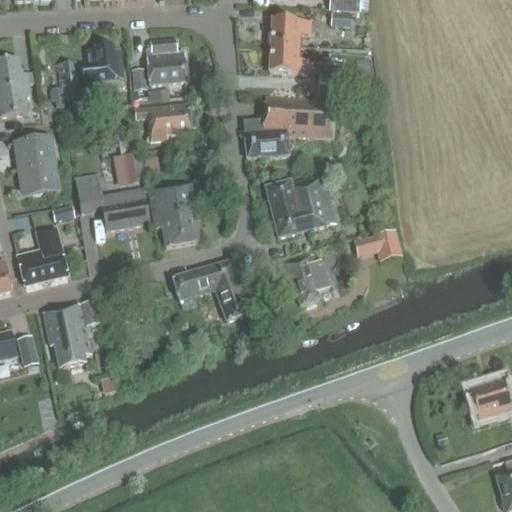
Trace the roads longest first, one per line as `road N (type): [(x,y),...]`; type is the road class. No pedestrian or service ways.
road 1 (tertiary): [(31,511),(234,424),(385,373)]
road 2 (residential): [(245,243),(19,305)]
road 3 (residential): [(0,28),(223,23)]
road 4 (residential): [(223,23),(245,243)]
road 5 (unclassified): [(447,511),(412,451),(385,373)]
road 6 (tertiary): [(385,373),(511,328)]
